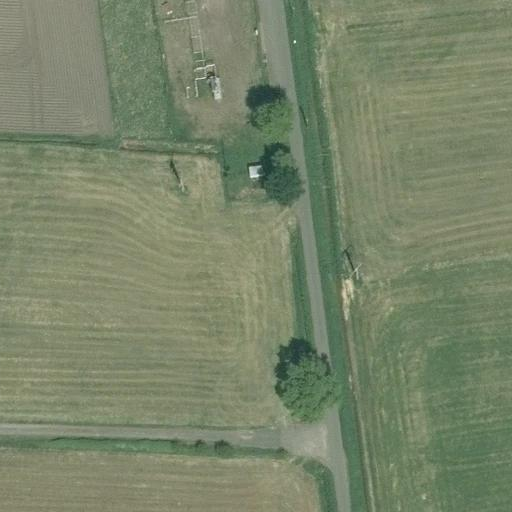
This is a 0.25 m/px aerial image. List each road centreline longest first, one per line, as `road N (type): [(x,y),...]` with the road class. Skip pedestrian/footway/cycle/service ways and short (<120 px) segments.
road 1 (residential): [(278,0),(345,511)]
road 2 (track): [(336,443),(0,433)]
